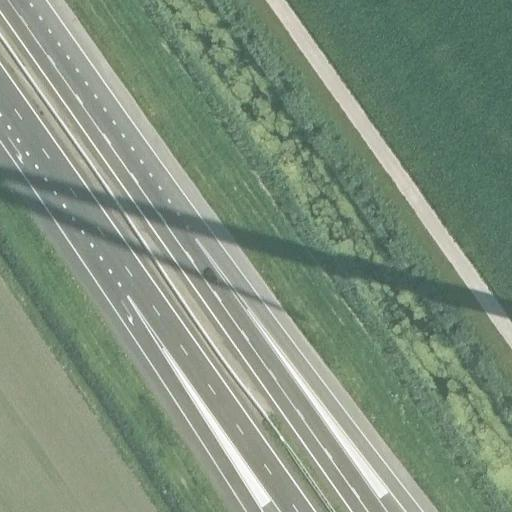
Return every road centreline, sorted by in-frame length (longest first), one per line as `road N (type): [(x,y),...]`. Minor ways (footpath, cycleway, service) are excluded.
road 1 (motorway): [(413,511),(256,302),(182,247)]
road 2 (motorway): [(369,511),(182,247)]
road 3 (motorway): [(182,247),(8,0)]
road 4 (motorway): [(136,282),(298,511)]
road 5 (motorway): [(136,282),(158,360),(252,511)]
road 6 (motorway): [(0,87),(136,282)]
